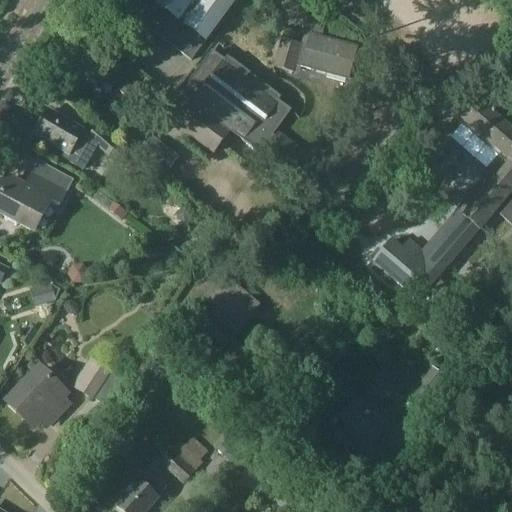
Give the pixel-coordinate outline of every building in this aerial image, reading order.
[(235,0),(161,0),(143,26),(163,41),(165,38),(171,43),(169,45),(190,61),(220,20),(217,17),(222,10),(226,13),(235,0)] [(308,37),(300,68),(348,81),(356,50),(321,40),(308,37)] [(304,48),(287,43),(281,41),(273,68),(291,73),(293,66),(298,67),(304,48)] [(294,179),(310,156),(279,133),(275,138),(271,135),(290,111),(277,101),(279,98),(226,59),(224,62),(211,52),(180,94),(191,103),(193,101),(202,108),(184,132),(213,154),(230,131),(294,179)] [(85,53),(70,72),(95,92),(104,82),(113,89),(120,81),(85,53)] [(392,244),(374,264),(419,302),(494,213),(511,228),(511,226),(511,188),(511,190),(509,189),(511,185),(511,133),(478,105),(461,124),(499,156),(487,170),(490,173),(421,253),(407,242),(400,251),(392,244)] [(47,114),(35,136),(65,154),(62,160),(82,172),(91,157),(75,148),(83,134),(47,114)] [(113,141),(123,128),(112,119),(102,132),(113,141)] [(96,128),(86,140),(107,158),(116,147),(117,146),(96,128)] [(449,132),(414,169),(440,192),(474,156),(449,132)] [(8,180),(0,194),(0,215),(4,218),(4,221),(15,227),(18,226),(32,233),(49,203),(58,208),(71,184),(53,175),(48,184),(33,176),(26,190),(8,180)] [(111,204),(106,211),(105,212),(121,223),(126,216),(111,204)] [(183,208),(174,217),(183,225),(192,216),(183,208)] [(71,267),(66,276),(72,285),(82,285),(87,276),(82,266),(71,267)] [(222,276),(203,299),(215,308),(214,309),(208,316),(233,336),(234,337),(241,330),(260,307),(234,286),(222,276)] [(49,286),(39,289),(44,306),(54,303),(59,292),(49,286)] [(495,297),(482,288),(460,320),(484,337),(493,323),(482,316),(495,297)] [(76,307),(70,302),(64,303),(62,308),(63,313),(70,317),(75,315),(78,311),(76,307)] [(228,344),(205,325),(195,337),(218,356),(228,344)] [(237,348),(226,363),(261,389),(273,374),(237,348)] [(295,364),(320,386),(332,371),(307,350),(295,364)] [(109,375),(109,374),(89,360),(70,389),(90,403),(92,400),(109,375)] [(446,379),(431,369),(423,381),(426,383),(437,391),(446,379)] [(38,371),(6,404),(32,429),(44,416),(50,422),(66,406),(60,400),(63,396),(38,371)] [(120,383),(109,375),(92,400),(104,408),(120,383)] [(334,427),(327,438),(363,462),(376,442),(386,449),(399,429),(389,422),(384,430),(347,406),(337,422),(335,421),(332,425),(334,427)] [(255,439),(238,422),(213,449),(230,465),(255,439)] [(191,439),(183,448),(199,462),(207,454),(191,439)] [(170,451),(158,464),(182,486),(194,473),(170,451)] [(136,482),(113,507),(117,511),(145,511),(156,500),(165,490),(155,481),(146,491),(136,482)]
